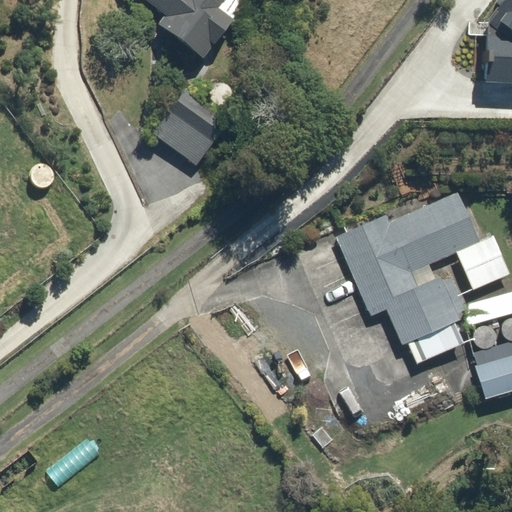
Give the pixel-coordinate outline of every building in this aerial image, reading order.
[(202,61),(232,21),(216,9),(222,0),(141,0),(163,16),(155,26),(202,61)] [(511,0),(494,0),(487,10),(482,78),(511,80),(511,0)] [(185,89),(151,134),(196,167),(229,122),(185,89)] [(477,240),(457,193),(389,222),(385,213),(333,235),(368,317),(384,310),(398,344),(407,341),(416,363),(463,344),(454,323),(458,321),(455,313),(464,309),(451,277),(443,280),(440,273),(415,284),(409,269),(477,240)] [(492,236),(454,252),(470,289),(508,273),(492,236)] [(511,312),(511,291),(467,303),(464,326),(511,312)] [(482,398),(511,389),(511,354),(473,365),(482,398)]
